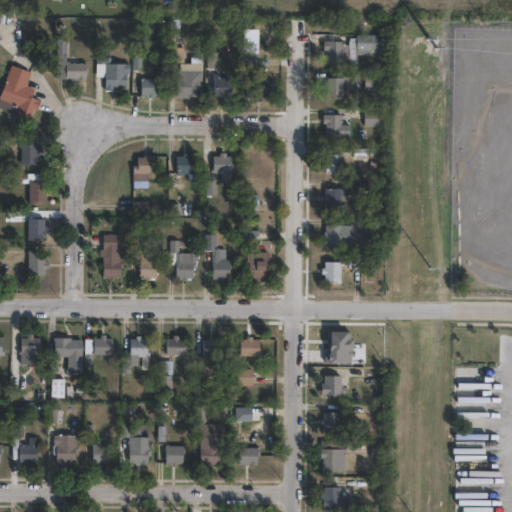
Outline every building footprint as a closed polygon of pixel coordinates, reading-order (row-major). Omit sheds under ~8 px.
[(373,48),(358,48),(358,31),(373,31),(373,48)] [(345,38),(345,42),(343,42),(343,45),(351,45),(351,59),(327,59),(328,47),(324,47),(325,38),(345,38)] [(184,57),(171,57),(171,42),(185,42),(184,57)] [(130,59),(130,69),(127,69),(127,82),(115,82),(115,86),(106,86),(106,72),(97,71),(98,44),(107,44),(107,52),(112,52),(112,58),(130,59)] [(258,48),(258,67),(247,67),(247,61),(245,61),(245,48),(258,48)] [(70,57),(70,58),(88,58),(88,67),(87,67),(87,74),(67,74),(67,56),(70,57)] [(203,93),(178,93),(178,74),(180,74),(180,58),(203,59),(203,93)] [(41,105),(37,117),(0,103),(0,93),(12,60),(32,67),(27,80),(36,84),(33,92),(42,95),(39,104),(41,105)] [(220,69),(220,73),(234,73),(234,81),(232,81),(232,91),(226,91),(226,93),(221,93),(221,91),(215,91),(215,69),(220,69)] [(382,70),(381,86),(366,86),(366,70),(382,70)] [(161,74),(160,90),(154,90),(154,93),(149,93),(149,90),(142,90),(142,72),(145,72),(145,74),(161,74)] [(270,82),(270,91),(262,91),(262,92),(258,92),(258,91),(251,91),(251,83),(247,83),(247,74),(272,74),(272,82),(270,82)] [(344,78),(344,96),(335,96),(335,94),(327,94),(327,86),(325,85),(325,80),(328,80),(328,74),(345,74),(345,78),(344,78)] [(381,123),(365,123),(365,107),(381,107),(381,123)] [(351,121),(350,133),(327,132),(327,120),(324,120),(324,111),(343,111),(342,121),(351,121)] [(39,132),(39,140),(37,140),(37,144),(40,144),(40,151),(38,151),(38,159),(31,159),(31,160),(22,160),(22,143),(20,143),(20,139),(26,139),(26,132),(39,132)] [(227,148),(227,151),(233,151),(233,160),(236,160),(236,167),(232,167),(232,178),(222,177),(222,168),(219,168),(218,190),(208,190),(208,175),(214,175),(214,151),(221,151),(221,148),(227,148)] [(345,151),(344,155),(343,172),(335,172),(335,170),(326,170),(326,158),(327,158),(327,150),(345,151)] [(157,151),(157,174),(149,174),(148,176),(134,176),(134,160),(138,160),(138,152),(144,152),(144,151),(157,151)] [(195,152),(194,169),(177,168),(178,151),(195,152)] [(49,185),(49,189),(46,189),(46,197),(38,196),(38,199),(30,199),(30,179),(28,179),(28,176),(13,176),(14,168),(47,169),(47,185),(49,185)] [(344,185),(344,189),(342,189),(342,206),(334,206),(334,205),(326,205),(326,197),(323,197),(324,192),(326,192),(326,185),(344,185)] [(260,190),(260,206),(244,205),(244,189),(260,190)] [(47,221),(47,225),(46,225),(46,233),(37,233),(37,236),(29,236),(29,212),(33,212),(32,214),(45,214),(45,221),(47,221)] [(367,223),(367,242),(352,242),(352,244),(336,244),(336,241),(327,241),(327,222),(352,223),(352,221),(356,221),(355,223),(367,223)] [(268,228),(268,235),(258,235),(258,237),(243,237),(243,226),(258,227),(258,228),(268,228)] [(232,257),(231,266),(229,266),(229,275),(224,275),(224,277),(218,277),(218,276),(212,276),(212,258),(205,258),(205,230),(217,231),(216,245),(219,245),(219,256),(232,257)] [(122,256),(122,264),(120,264),(120,274),(114,274),(114,276),(108,276),(108,274),(102,274),(103,231),(116,231),(115,256),(122,256)] [(143,231),(143,246),(147,246),(147,249),(159,249),(159,264),(156,264),(156,274),(139,274),(139,259),(130,259),(130,247),(132,247),(132,231),(143,231)] [(179,237),(179,249),(198,249),(198,257),(195,257),(195,265),(193,265),(193,274),(186,274),(186,277),(182,277),(182,275),(175,275),(175,261),(167,261),(167,249),(169,249),(169,237),(179,237)] [(47,259),(47,265),(44,265),(44,271),(27,271),(28,247),(36,247),(36,252),(45,252),(44,259),(47,259)] [(255,247),(255,248),(268,248),(268,265),(266,265),(265,276),(260,275),(260,278),(255,278),(255,275),(249,275),(249,259),(246,259),(247,248),(249,248),(249,247),(255,247)] [(342,259),(342,280),(335,280),(335,278),(326,278),(326,272),(323,272),(323,265),(326,265),(326,259),(342,259)] [(33,332),(33,336),(40,336),(40,345),(42,345),(42,352),(18,352),(19,349),(20,349),(21,336),(27,336),(28,332),(33,332)] [(113,336),(113,353),(91,352),(91,350),(93,350),(94,336),(101,336),(101,333),(106,333),(106,336),(113,336)] [(179,333),(179,336),(186,336),(186,345),(188,345),(188,353),(164,353),(164,350),(167,350),(167,337),(173,337),(173,333),(179,333)] [(141,334),(141,337),(147,337),(147,347),(150,347),(150,354),(138,354),(138,363),(131,363),(131,372),(122,372),(123,356),(130,356),(130,337),(136,337),(136,334),(141,334)] [(214,334),(214,337),(220,337),(220,348),(223,348),(223,355),(203,355),(203,337),(209,337),(209,334),(214,334)] [(253,334),(253,338),(259,337),(260,346),(262,346),(262,354),(238,354),(238,350),(240,350),(240,338),(247,337),(247,334),(253,334)] [(82,338),(82,371),(67,371),(68,355),(54,354),(54,336),(71,336),(71,337),(82,338)] [(173,386),(158,386),(158,359),(173,359),(173,386)] [(65,365),(64,395),(52,395),(52,377),(50,377),(50,364),(65,365)] [(253,383),(233,383),(233,367),(253,367),(253,383)] [(350,386),(350,396),(331,396),(332,393),(324,393),(324,374),(342,374),(341,386),(350,386)] [(207,422),(196,422),(196,403),(207,403),(207,422)] [(63,408),(62,421),(48,421),(49,407),(63,408)] [(340,414),(340,432),(332,432),(332,430),(324,430),(324,422),(321,422),(321,418),(324,418),(324,410),(342,410),(342,414),(340,414)] [(151,435),(151,453),(149,453),(148,462),(140,462),(140,464),(136,464),(136,461),(129,461),(129,436),(121,436),(121,420),(132,421),(131,435),(151,435)] [(20,435),(20,441),(23,441),(23,443),(29,442),(29,435),(36,435),(37,443),(40,443),(40,451),(37,451),(37,461),(20,461),(20,447),(12,447),(12,435),(13,435),(13,422),(24,421),(24,435),(20,435)] [(80,433),(80,437),(78,437),(78,451),(75,451),(75,461),(64,461),(64,459),(56,459),(56,453),(54,453),(54,433),(80,433)] [(222,462),(200,461),(201,436),(222,436),(222,462)] [(364,439),(364,447),(347,447),(346,469),(347,469),(347,475),(339,475),(339,470),(323,470),(324,457),(320,456),(321,439),(364,439)] [(102,461),(93,461),(93,443),(110,443),(110,458),(102,458),(102,461)] [(170,443),(170,444),(186,444),(185,452),(184,452),(184,462),(177,462),(177,465),(172,465),(172,462),(166,462),(166,443),(170,443)] [(242,444),(242,446),(260,446),(260,453),(258,453),(258,463),(250,463),(250,464),(246,464),(246,463),(239,462),(239,444),(242,444)] [(340,486),(340,494),(352,495),(352,507),(323,506),(323,497),(321,497),(321,491),(324,491),(324,485),(340,486)]
